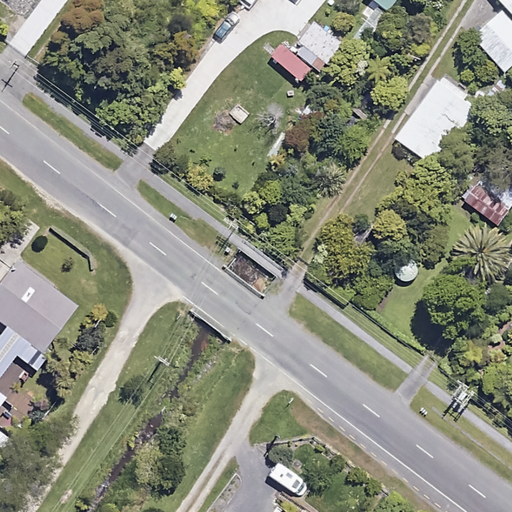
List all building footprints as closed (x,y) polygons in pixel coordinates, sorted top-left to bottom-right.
[(511,0),(503,0),(511,9),(511,0)] [(511,70),(511,17),(507,12),(477,38),(508,73),(511,70)] [(349,46),(316,19),(292,50),(325,76),(349,46)] [(487,107),(445,76),(398,140),(439,171),(487,107)] [(511,210),(511,169),(497,159),(467,200),(502,225),(511,210)] [(83,306),(21,261),(0,289),(0,317),(11,326),(0,340),(0,412),(10,399),(0,391),(0,385),(21,356),(37,368),(83,306)]
